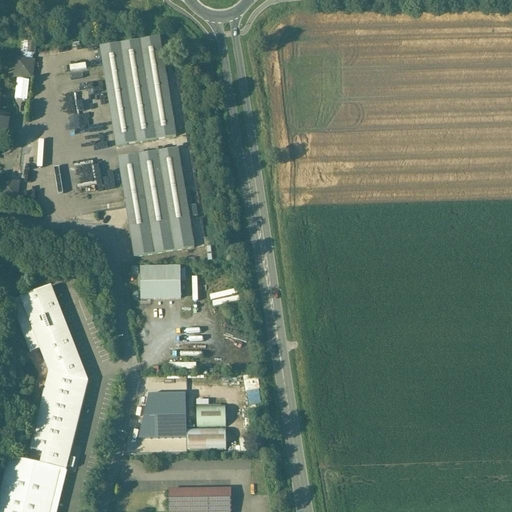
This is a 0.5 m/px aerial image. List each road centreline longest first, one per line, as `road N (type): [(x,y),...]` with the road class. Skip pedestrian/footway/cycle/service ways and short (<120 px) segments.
road 1 (secondary): [(305,511),(224,18)]
road 2 (residential): [(0,217),(85,226),(104,238),(116,268),(133,380),(98,511)]
